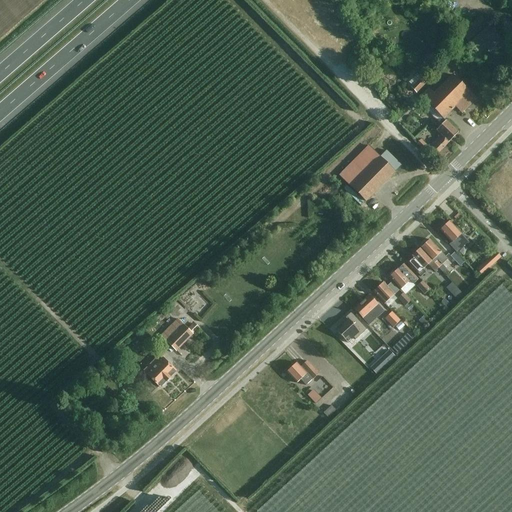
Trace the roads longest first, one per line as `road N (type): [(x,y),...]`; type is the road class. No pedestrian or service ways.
road 1 (tertiary): [(68,511),(196,411),(443,179)]
road 2 (residential): [(443,179),(264,0)]
road 3 (motorway): [(0,112),(130,0)]
